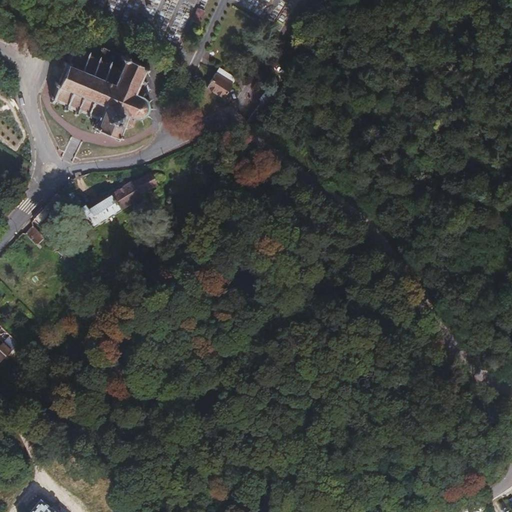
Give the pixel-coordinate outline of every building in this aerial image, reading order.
[(102,46),(97,58),(89,54),(90,52),(87,51),(86,53),(75,49),(76,46),(73,45),(72,47),(69,46),(68,49),(71,50),(52,96),(48,94),(47,97),(51,98),(49,101),(52,102),(54,99),(65,104),(62,110),(65,111),(67,105),(76,108),(73,114),(75,115),(78,109),(86,113),(85,115),(88,116),(89,114),(97,117),(95,122),(92,121),(91,125),(95,126),(94,130),(98,132),(99,128),(114,135),(113,138),(116,140),(118,136),(122,137),(123,134),(119,132),(122,125),(126,127),(130,124),(132,122),(134,117),(139,117),(139,119),(141,119),(141,116),(143,115),(145,114),(147,115),(148,114),(146,113),(147,111),(148,109),(149,107),(151,107),(151,105),(149,105),(149,101),(148,99),(150,98),(149,96),(147,98),(146,96),(144,95),(145,93),(147,94),(147,92),(145,92),(145,88),(147,88),(146,86),(145,86),(143,84),(143,83),(142,82),(141,84),(138,83),(145,66),(148,67),(149,64),(146,63),(148,59),(144,57),(143,61),(125,54),(127,50),(124,49),(122,53),(121,53),(120,53),(119,54),(102,46)] [(214,74),(231,84),(233,81),(235,78),(218,68),(216,71),(214,74)] [(214,74),(205,89),(222,99),(231,84),(214,74)] [(253,127),(271,101),(262,95),(258,100),(260,102),(249,116),(246,121),(253,127)] [(146,190),(156,184),(151,175),(141,182),(146,190)] [(139,194),(146,190),(141,182),(139,178),(132,183),(131,181),(86,208),(82,202),(76,206),(91,229),(141,198),(139,194)] [(56,193),(33,220),(38,225),(42,225),(62,203),(62,199),(56,193)] [(32,226),(25,234),(37,246),(45,238),(48,235),(38,225),(33,220),(32,222),(32,226)] [(48,235),(45,238),(48,240),(46,243),(53,250),(58,245),(48,235)] [(0,345),(0,363),(12,350),(3,343),(0,345)] [(28,353),(19,344),(9,355),(20,365),(29,354),(28,353)] [(55,511),(51,508),(50,509),(40,500),(29,511),(55,511)]
